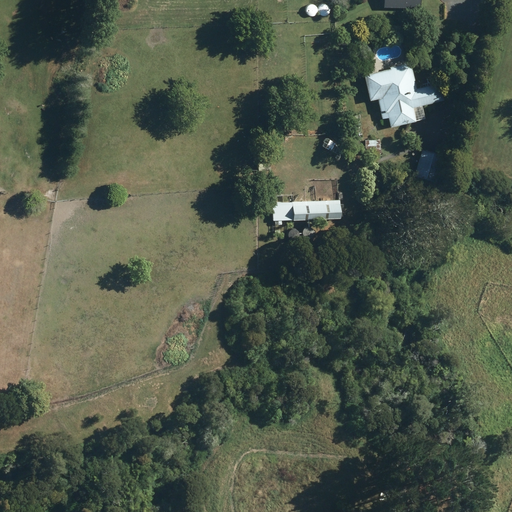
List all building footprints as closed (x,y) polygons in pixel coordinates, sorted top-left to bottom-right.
[(381,0),(381,7),(418,9),(418,0),(381,0)] [(317,8),(317,7),(316,7),(315,6),(314,5),(313,4),(312,4),(310,4),(309,4),(308,5),(307,6),(306,7),(306,8),(305,9),(305,10),(305,11),(305,12),(306,13),(306,14),(307,14),(308,15),(309,16),(310,16),(311,16),(312,16),(313,16),(314,16),(315,15),(316,14),(316,13),(317,13),(317,12),(317,13),(318,14),(318,15),(319,15),(320,16),(321,16),(322,16),(323,16),(324,16),(325,16),(326,15),(327,14),(328,13),(328,12),(329,10),(328,9),(328,8),(328,7),(327,7),(327,6),(326,5),(325,5),(324,4),(323,4),(322,4),(321,4),(320,5),(319,5),(318,6),(317,7),(317,8)] [(417,104),(438,98),(434,80),(411,86),(404,61),(358,73),(365,98),(372,96),(378,117),(383,116),(385,126),(420,117),(417,104)] [(352,126),(353,132),(352,133),(352,135),(354,137),(358,137),(359,135),(359,132),(358,131),(357,125),(359,124),(359,121),(357,119),(348,120),(349,126),(352,126)] [(256,137),(268,137),(268,128),(262,128),(262,123),(257,123),(257,128),(256,128),(256,137)] [(326,138),(321,146),(326,149),(331,141),(326,138)] [(361,153),(375,153),(375,139),(361,139),(361,153)] [(418,148),(409,174),(431,181),(439,155),(418,148)] [(256,170),(268,170),(268,158),(256,158),(256,170)] [(278,224),(278,219),(323,217),(337,217),(336,198),(322,199),(268,201),(269,219),(275,219),(275,224),(278,224)] [(451,466),(451,474),(471,475),(471,467),(451,466)]
